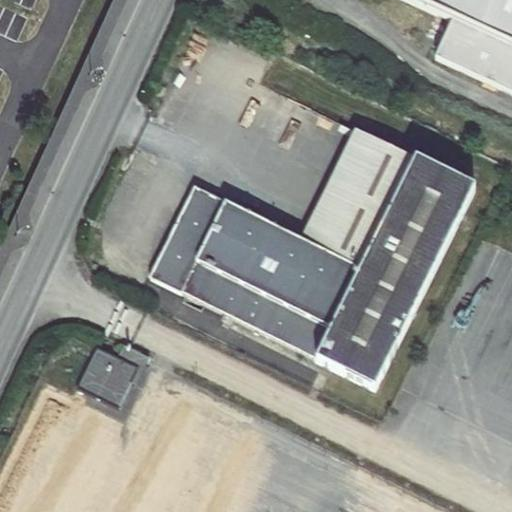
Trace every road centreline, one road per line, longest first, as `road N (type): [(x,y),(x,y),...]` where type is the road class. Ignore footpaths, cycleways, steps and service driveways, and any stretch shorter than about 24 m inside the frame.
road 1 (unclassified): [(0,348),(159,0)]
road 2 (unknown): [(511,115),(328,0)]
road 3 (unknown): [(423,476),(511,299)]
road 4 (unknown): [(111,106),(275,181)]
